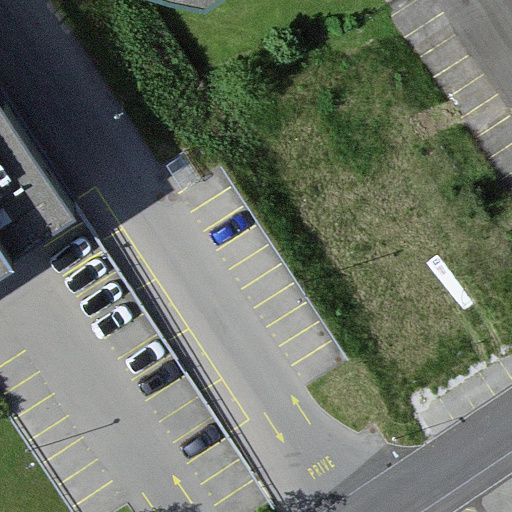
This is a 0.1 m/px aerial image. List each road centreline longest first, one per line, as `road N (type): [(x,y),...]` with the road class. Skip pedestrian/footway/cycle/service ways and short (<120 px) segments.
road 1 (unknown): [(355,511),(1,0)]
road 2 (unknown): [(181,511),(21,295)]
road 3 (residential): [(511,421),(379,511)]
